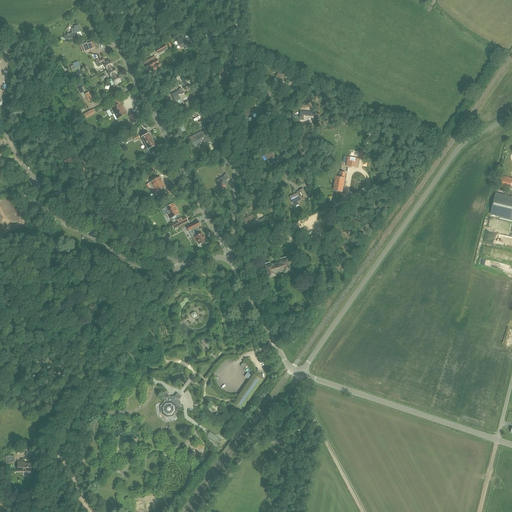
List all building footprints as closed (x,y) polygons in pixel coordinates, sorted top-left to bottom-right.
[(77,33),(80,31),(78,25),(73,26),(74,28),(71,29),(72,33),(70,33),(71,38),(72,38),(72,39),(78,37),(77,33)] [(182,37),(176,41),(180,46),(180,45),(182,44),(184,46),(185,49),(190,46),(190,45),(188,43),(187,44),(182,37)] [(80,46),(83,53),(96,47),(94,41),(88,44),(87,43),(83,45),(80,46)] [(157,48),(160,54),(168,49),(165,44),(157,48)] [(152,68),(154,71),(161,67),(156,58),(151,61),(150,59),(143,62),(148,71),(152,68)] [(104,59),(99,61),(101,65),(104,64),(108,70),(113,67),(110,59),(105,62),(104,59)] [(73,64),(74,65),(70,67),(72,71),(80,67),(78,62),(73,64)] [(117,74),(113,67),(108,70),(111,78),(117,74)] [(228,69),(219,69),(219,79),(225,79),(225,73),(228,73),(228,74),(231,74),(231,68),(228,68),(228,69)] [(279,71),(277,76),(275,78),(278,80),(276,82),(282,85),(283,82),(282,82),(286,74),(279,71)] [(111,78),(108,79),(111,85),(114,83),(115,85),(117,88),(119,87),(118,84),(121,82),(117,74),(111,78)] [(179,91),(171,95),(175,101),(180,98),(178,95),(181,94),(181,95),(184,93),(181,88),(178,89),(179,91)] [(109,116),(114,114),(120,111),(121,114),(122,113),(122,111),(124,110),(121,103),(118,99),(112,102),(115,107),(106,111),(109,116)] [(120,111),(114,114),(117,118),(117,119),(118,122),(122,120),(124,125),(126,126),(131,123),(129,116),(128,117),(126,114),(124,110),(122,111),(122,113),(121,114),(120,111)] [(83,119),(91,116),(88,111),(81,115),(83,119)] [(300,111),(299,120),(303,120),(304,116),(312,117),(313,112),(300,111)] [(129,116),(131,123),(132,124),(139,121),(136,113),(129,116)] [(204,144),(203,141),(201,138),(203,137),(204,137),(206,136),(204,131),(201,132),(201,133),(194,137),(190,139),(193,146),(197,144),(199,146),(204,144)] [(128,141),(134,138),(135,141),(140,138),(137,133),(132,135),(131,133),(126,136),(128,141)] [(149,133),(142,137),(148,148),(145,149),(148,154),(154,151),(153,150),(152,147),(155,145),(149,133)] [(267,160),(270,165),(273,163),(272,161),(275,159),(271,151),(264,155),(267,160)] [(348,157),(348,158),(347,166),(357,168),(358,159),(348,157)] [(340,174),(337,174),(334,191),(343,192),(345,178),(345,173),(341,172),(340,174)] [(223,175),(224,177),(217,181),(220,187),(225,184),(223,181),(226,180),(226,181),(229,179),(226,174),(223,175)] [(511,178),(500,175),(497,186),(510,189),(511,182),(511,178)] [(151,189),(154,187),(156,191),(155,192),(157,195),(166,191),(164,188),(165,188),(159,177),(148,183),(151,189)] [(175,194),(174,192),(172,189),(171,187),(166,190),(169,195),(170,197),(175,194)] [(296,198),(299,196),(297,193),(290,197),(293,203),(298,201),(296,198)] [(511,197),(495,193),(491,213),(511,218),(511,197)] [(164,215),(166,214),(168,213),(173,222),(171,223),(174,229),(188,221),(185,216),(181,218),(180,217),(178,214),(179,214),(173,204),(162,210),(164,215)] [(243,220),(246,226),(257,221),(254,214),(243,220)] [(198,220),(187,226),(189,231),(192,230),(193,231),(195,236),(193,238),(195,242),(198,241),(199,245),(206,241),(202,233),(201,233),(197,226),(201,225),(198,220)] [(298,232),(293,233),(292,234),(294,242),(301,240),(298,232)] [(244,261),(246,266),(254,262),(252,257),(244,261)] [(281,262),(276,263),(279,271),(284,269),(285,273),(290,271),(286,258),(280,259),(281,262)] [(274,273),(279,271),(276,263),(271,265),(270,263),(265,264),(270,278),(275,276),(274,273)] [(236,403),(243,408),(262,381),(253,375),(238,396),(240,397),(236,403)] [(177,394),(174,397),(169,398),(169,394),(167,392),(162,393),(162,399),(164,398),(164,403),(161,408),(162,415),(167,419),(173,418),(177,413),(177,409),(181,409),(180,401),(182,398),(177,394)] [(17,471),(27,472),(31,472),(31,463),(23,463),(23,462),(17,462),(17,471)]
